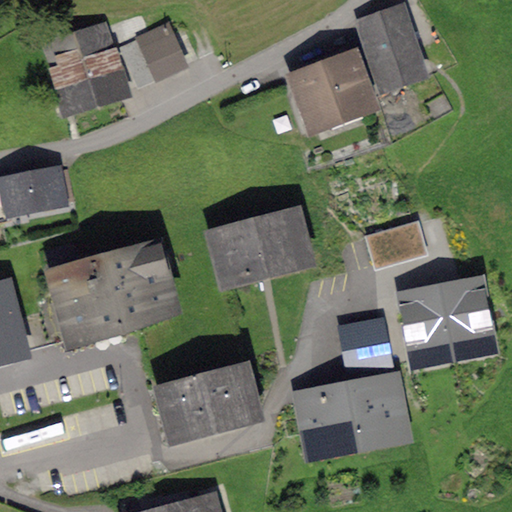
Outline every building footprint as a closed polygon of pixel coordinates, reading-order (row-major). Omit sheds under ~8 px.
[(354,16),(375,78),(416,64),(405,32),(408,31),(397,0),(354,16)] [(116,41),(133,79),(180,58),(162,18),(142,26),(147,38),(139,41),(135,31),(116,41)] [(48,63),(60,102),(121,84),(108,44),(100,46),(92,23),(48,37),(56,61),(48,63)] [(294,75),(310,116),(362,97),(341,43),(300,58),(305,71),(294,75)] [(4,215),(74,201),(67,170),(63,171),(3,181),(4,185),(0,186),(0,221),(6,220),(4,215)] [(208,234),(222,283),(306,260),(293,211),(257,220),(256,217),(243,220),(244,224),(208,234)] [(417,223),(366,237),(374,265),(425,251),(417,223)] [(40,299),(44,314),(40,315),(47,343),(69,337),(70,339),(122,326),(122,324),(137,320),(137,319),(155,314),(155,312),(172,308),(155,246),(78,267),(72,242),(40,251),(52,296),(40,299)] [(0,358),(21,352),(21,350),(47,343),(40,315),(13,322),(4,286),(0,287),(0,358)] [(475,287),(406,300),(417,359),(487,346),(475,287)] [(352,371),(386,364),(378,323),(344,329),(352,371)] [(192,380),(159,389),(172,438),(257,416),(244,367),(208,376),(207,373),(191,377),(192,380)] [(389,384),(305,400),(315,450),(399,434),(389,384)] [(188,498),(185,490),(163,496),(167,511),(209,511),(205,494),(188,498)] [(124,504),(126,511),(167,511),(163,496),(163,494),(124,504)]
